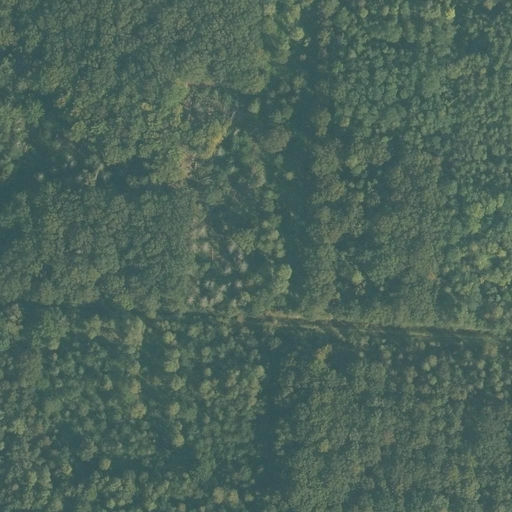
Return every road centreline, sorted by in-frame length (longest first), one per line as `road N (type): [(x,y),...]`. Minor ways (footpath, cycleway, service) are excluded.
road 1 (track): [(24,78),(267,93),(256,271),(241,326)]
road 2 (track): [(63,497),(308,511)]
road 3 (track): [(241,326),(0,310)]
road 4 (track): [(0,277),(12,125),(24,78)]
road 5 (track): [(511,345),(322,331)]
road 6 (track): [(322,331),(313,511)]
road 7 (track): [(0,371),(70,511)]
